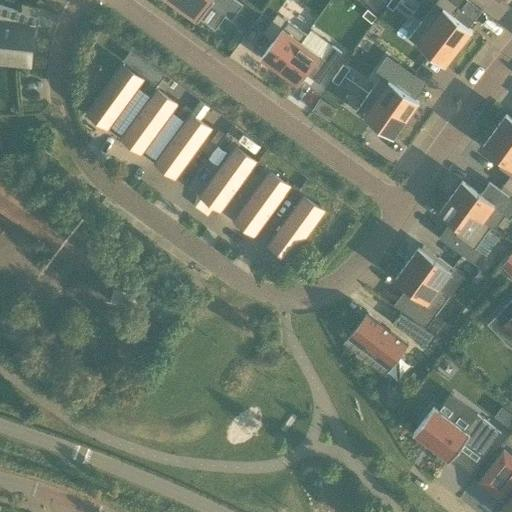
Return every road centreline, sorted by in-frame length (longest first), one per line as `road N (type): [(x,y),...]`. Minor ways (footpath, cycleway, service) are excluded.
road 1 (residential): [(84,0),(62,67),(61,109),(82,169),(254,297),(318,291),(362,262),(404,204)]
road 2 (residential): [(119,0),(404,204)]
road 3 (residential): [(215,511),(0,429)]
road 4 (residential): [(404,204),(511,56)]
